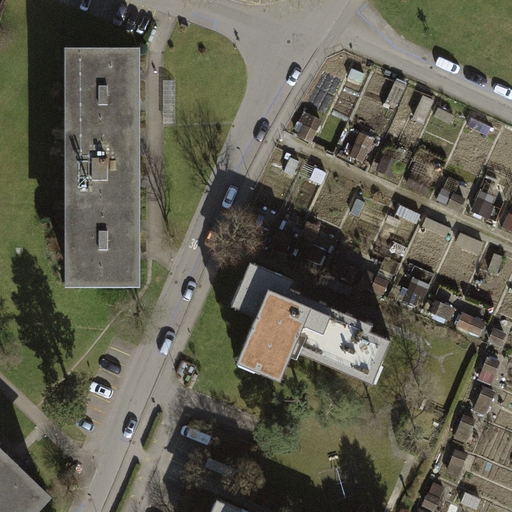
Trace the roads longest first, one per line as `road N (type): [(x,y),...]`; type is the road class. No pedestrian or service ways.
road 1 (residential): [(93,511),(181,283),(296,34)]
road 2 (track): [(249,123),(511,244)]
road 3 (residential): [(296,34),(356,38),(511,108)]
road 4 (residential): [(172,0),(296,34)]
